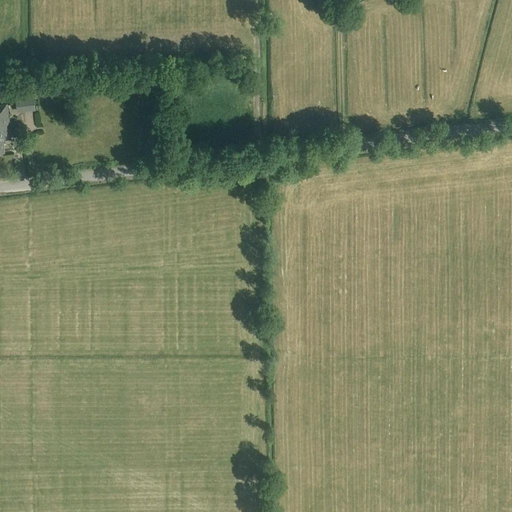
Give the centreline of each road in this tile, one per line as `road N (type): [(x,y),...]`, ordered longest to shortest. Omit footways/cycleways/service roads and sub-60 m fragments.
road 1 (tertiary): [(0,186),(511,125)]
road 2 (track): [(342,145),(338,0)]
